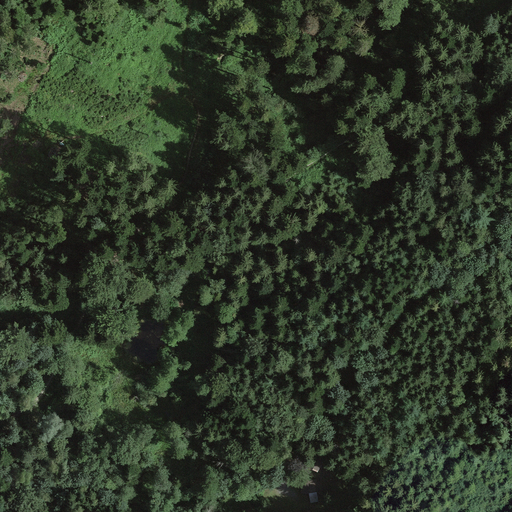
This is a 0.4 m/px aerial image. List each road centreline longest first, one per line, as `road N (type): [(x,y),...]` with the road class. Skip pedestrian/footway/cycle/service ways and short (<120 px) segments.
road 1 (track): [(234,223),(508,0)]
road 2 (track): [(0,419),(31,406),(152,211)]
road 3 (track): [(152,211),(186,173),(199,110),(184,78),(191,0)]
